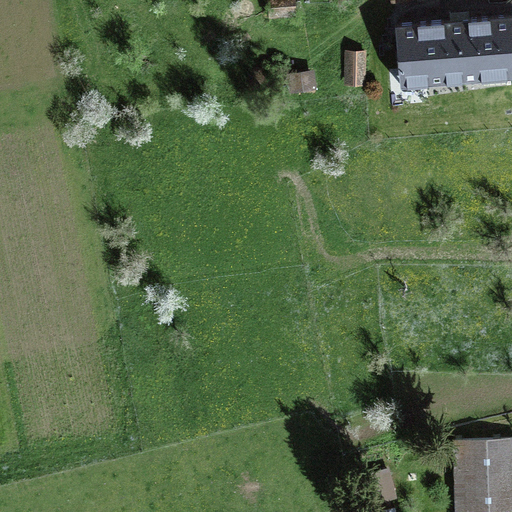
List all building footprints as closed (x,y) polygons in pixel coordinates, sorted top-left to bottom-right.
[(292,0),(284,0),(266,1),(266,21),(293,20),(292,0)] [(511,10),(398,18),(402,80),(511,72),(511,10)] [(365,51),(351,50),(349,86),(362,87),(365,51)] [(44,165),(11,177),(38,251),(71,239),(44,165)] [(511,511),(511,440),(458,442),(459,511),(511,511)]
